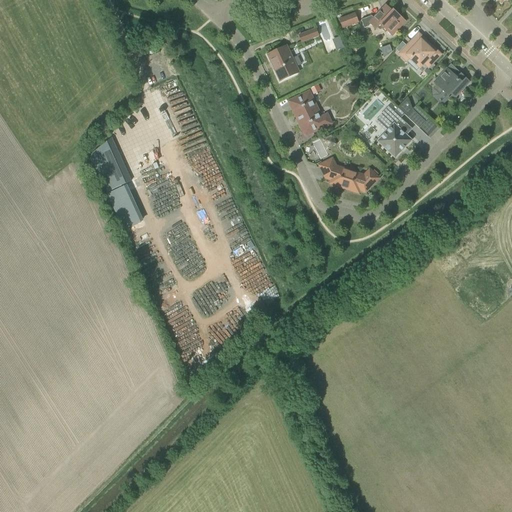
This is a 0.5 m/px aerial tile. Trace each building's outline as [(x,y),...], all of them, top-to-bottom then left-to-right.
[(392,11),(386,6),(374,18),(372,16),(361,20),(365,30),(369,27),(371,25),(376,30),(381,25),(391,34),(404,20),(393,10),(392,11)] [(343,28),(358,23),(355,14),(340,20),(343,28)] [(302,43),(319,36),(316,29),(299,35),(302,43)] [(336,51),(344,48),(340,37),(332,40),(336,51)] [(430,49),(425,45),(427,42),(423,38),(416,45),(412,41),(400,54),(404,59),(408,55),(412,58),(410,59),(416,65),(418,63),(421,66),(424,63),(426,65),(438,53),(432,47),(430,49)] [(280,82),(299,73),(287,47),(268,55),(280,82)] [(461,75),(451,66),(449,69),(448,68),(434,83),(436,85),(433,88),(433,96),(439,95),(443,92),(448,97),(455,90),(459,94),(469,82),(461,75)] [(159,94),(174,89),(172,82),(156,87),(159,94)] [(321,118),(309,93),(290,102),(306,135),(330,124),(327,116),(321,118)] [(380,116),(392,127),(378,142),(395,158),(412,141),(402,132),(408,126),(400,119),(404,114),(410,120),(416,113),(412,110),(413,109),(408,98),(398,109),(398,108),(394,113),(388,108),(380,116)] [(419,129),(426,122),(416,113),(410,120),(419,129)] [(106,194),(132,181),(111,138),(88,156),(106,194)] [(148,160),(146,154),(136,157),(138,163),(148,160)] [(364,176),(336,167),(332,160),(320,166),(326,178),(332,180),(330,184),(359,193),(360,191),(366,192),(379,179),(370,170),(364,176)]
